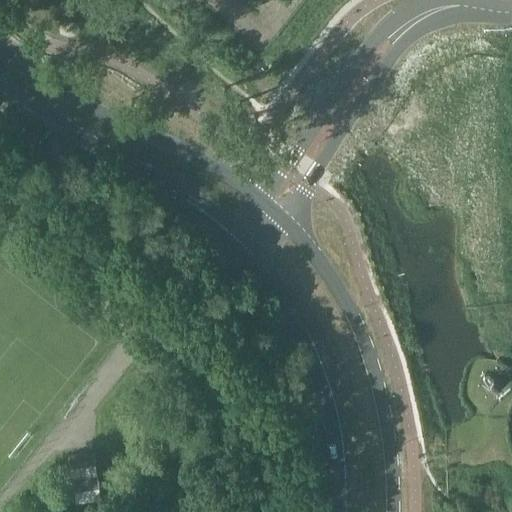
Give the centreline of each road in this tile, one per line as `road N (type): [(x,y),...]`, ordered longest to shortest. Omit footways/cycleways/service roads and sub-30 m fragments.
road 1 (secondary): [(392,511),(388,438),(363,342),(340,289),(281,219)]
road 2 (secondary): [(259,200),(204,160),(56,87),(0,44)]
road 3 (secondary): [(235,247),(276,295),(316,370),(334,438),(339,511)]
road 4 (secondary): [(0,82),(235,247)]
road 5 (tertiary): [(281,219),(397,50),(405,25)]
road 6 (tertiary): [(405,25),(373,43),(259,200)]
